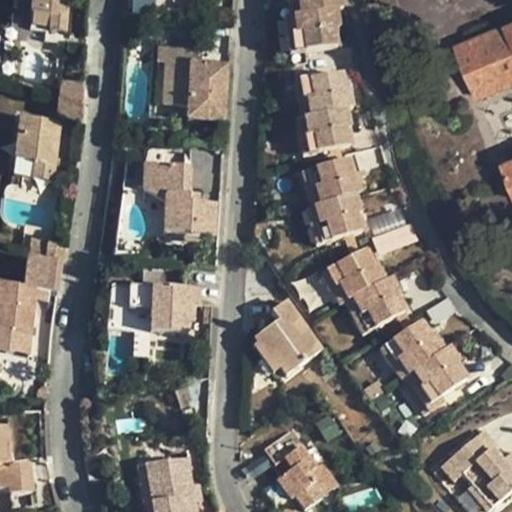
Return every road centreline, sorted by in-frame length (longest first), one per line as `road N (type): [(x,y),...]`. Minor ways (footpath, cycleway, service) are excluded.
road 1 (residential): [(80,511),(63,427),(111,0)]
road 2 (residential): [(251,0),(225,463),(243,511)]
road 3 (residential): [(511,353),(444,272),(389,126),(355,0)]
